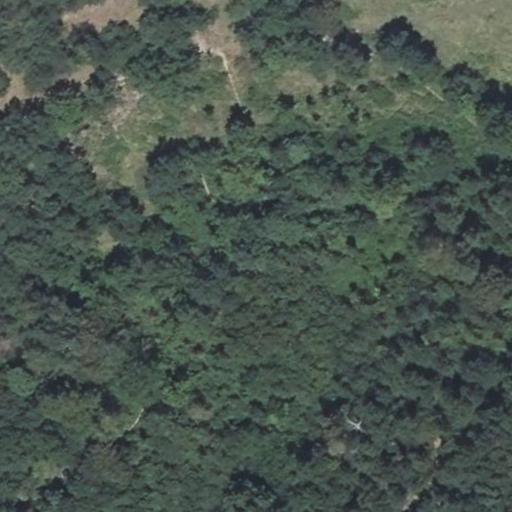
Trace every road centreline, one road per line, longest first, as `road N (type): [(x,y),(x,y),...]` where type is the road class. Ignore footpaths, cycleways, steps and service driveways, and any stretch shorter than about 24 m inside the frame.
road 1 (track): [(483,0),(403,20),(219,45)]
road 2 (track): [(219,45),(0,131)]
